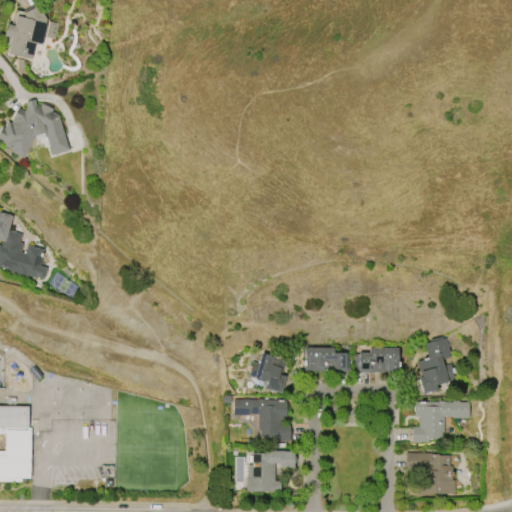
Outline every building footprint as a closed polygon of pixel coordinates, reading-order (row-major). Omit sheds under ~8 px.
[(46,23),(40,45),(34,43),(30,59),(7,53),(11,38),(3,36),(6,24),(13,26),(15,16),(23,18),(20,12),(36,3),(45,20),(44,23),(46,23)] [(57,114),(69,149),(51,155),(44,132),(33,136),(22,157),(11,152),(11,151),(12,149),(3,145),(5,142),(0,139),(0,126),(3,127),(7,121),(10,122),(12,122),(11,120),(13,120),(12,117),(17,107),(23,111),(26,106),(24,102),(34,99),(35,104),(39,106),(41,103),(52,109),(51,111),(57,114)] [(43,250),(35,278),(26,275),(25,278),(7,273),(8,270),(0,267),(0,243),(1,241),(0,240),(0,212),(12,216),(8,230),(21,234),(19,242),(22,243),(20,252),(24,253),(26,245),(43,250)] [(428,359),(424,343),(431,341),(430,339),(441,337),(441,338),(445,338),(449,357),(441,359),(442,366),(450,364),(454,379),(436,383),(437,389),(422,393),(419,377),(422,376),(418,361),(428,359)] [(347,354),(347,371),(331,371),(331,368),(323,368),(323,372),(314,372),(314,370),(304,370),(304,347),(333,348),(332,352),(345,352),(345,354),(347,354)] [(369,348),(397,348),(396,372),(353,371),(353,358),(357,358),(357,352),(369,352),(369,348)] [(246,375),(250,361),(258,363),(261,351),(284,358),(280,376),(284,377),(280,392),(270,390),(269,391),(262,389),(264,381),(263,381),(262,382),(256,381),(257,378),(246,375)] [(232,399),(242,399),(242,398),(247,398),(247,399),(256,399),(256,398),(262,398),(262,399),(286,399),(286,418),(278,418),(278,425),(288,425),(288,440),(273,440),(273,437),(258,437),(258,430),(257,430),(256,414),(232,414),(232,399)] [(443,417),(442,444),(411,444),(411,426),(417,426),(417,416),(413,416),(413,401),(468,401),(468,418),(452,418),(452,417),(443,417)] [(0,405),(27,406),(26,430),(29,430),(28,477),(20,477),(20,481),(0,481),(0,405)] [(271,492),(245,491),(245,478),(247,478),(247,465),(250,465),(251,453),(271,453),(271,451),(292,451),(292,468),(277,468),(278,462),(273,462),(273,481),(279,481),(278,493),(271,493),(271,492)] [(453,480),(453,494),(418,495),(418,480),(423,480),(423,469),(405,469),(405,453),(447,452),(447,466),(451,466),(451,480),(453,480)]
